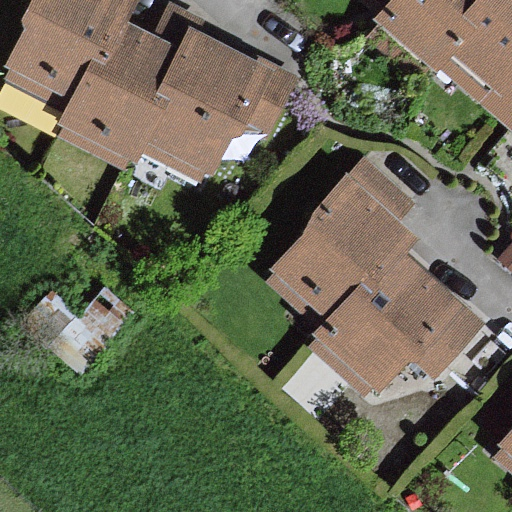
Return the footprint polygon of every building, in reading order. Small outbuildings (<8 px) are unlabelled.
[(132,0),(29,0),(20,19),(28,23),(9,60),(13,62),(6,76),(62,105),(86,58),(99,64),(123,18),(132,0)] [(469,0),(382,0),(377,6),(373,11),(432,61),(471,15),(463,8),(469,0)] [(511,0),(469,0),(463,8),(471,15),(432,61),(477,98),(491,81),(498,87),(511,70),(511,0)] [(86,58),(62,105),(57,116),(66,120),(60,132),(126,166),(138,143),(162,95),(152,89),(175,45),(123,18),(99,64),(86,58)] [(186,23),(175,45),(152,89),(162,95),(138,143),(204,176),(231,124),(236,127),(243,114),(268,126),(293,78),(216,39),(186,23)] [(511,70),(498,87),(491,81),(477,98),(511,127),(511,70)] [(316,225),(269,276),(319,321),(363,273),(370,280),(400,248),(411,235),(392,218),(410,198),(365,157),(309,218),(316,225)] [(421,267),(400,248),(370,280),(363,273),(319,321),(313,327),(320,333),(311,342),(361,388),(370,378),(377,384),(409,348),(433,370),(456,344),(479,320),(421,267)] [(45,343),(78,371),(130,309),(118,299),(104,287),(80,316),(53,293),(33,317),(53,334),(45,343)] [(511,428),(501,442),(506,446),(497,456),(511,468),(511,428)]
